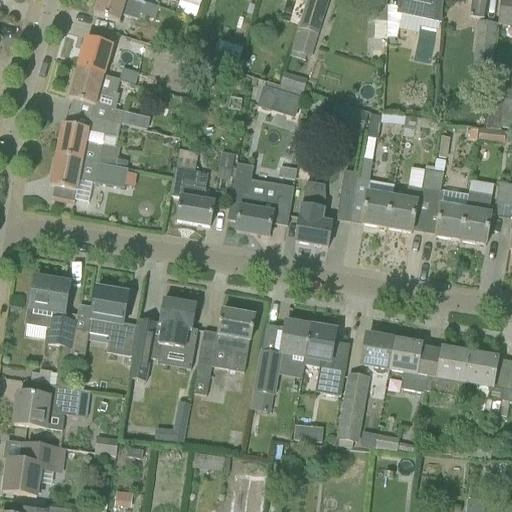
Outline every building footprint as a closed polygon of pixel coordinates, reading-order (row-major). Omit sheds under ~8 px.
[(98,0),(93,17),(113,23),(118,25),(120,17),(137,22),(139,16),(153,21),(157,9),(129,0),(98,0)] [(129,0),(157,9),(160,0),(129,0)] [(328,4),(315,0),(306,0),(290,53),(309,60),(328,4)] [(385,42),(385,0),(379,0),(365,0),(366,42),(385,42)] [(389,0),(388,8),(387,8),(386,40),(393,40),(394,18),(396,19),(396,15),(436,23),(439,24),(440,24),(442,0),(389,0)] [(486,3),(486,0),(459,0),(471,1),(469,20),(483,22),(485,3),(486,3)] [(511,0),(501,0),(498,26),(499,26),(499,24),(511,25),(511,0)] [(494,26),(478,24),(476,48),(491,50),(494,26)] [(85,41),(77,71),(103,78),(106,65),(118,69),(121,62),(109,58),(111,48),(85,41)] [(126,54),(145,60),(144,63),(151,64),(153,59),(151,59),(154,50),(129,42),(126,54)] [(234,71),(238,56),(219,50),(214,65),(234,71)] [(119,84),(118,83),(103,78),(77,71),(68,101),(94,109),(91,121),(120,128),(124,116),(113,113),(118,98),(116,97),(119,84)] [(122,71),(118,83),(119,84),(120,83),(142,90),(146,78),(122,71)] [(301,94),(305,82),(284,76),(280,87),(301,94)] [(511,87),(491,85),(484,132),(511,135),(511,87)] [(276,114),(282,95),(263,90),(257,109),(276,114)] [(351,110),(344,130),(360,135),(367,115),(351,110)] [(124,116),(120,128),(147,134),(149,122),(124,116)] [(367,116),(363,139),(375,141),(379,118),(367,116)] [(97,166),(101,146),(103,138),(117,140),(120,128),(91,121),(87,132),(61,127),(55,158),(97,166)] [(413,138),(418,138),(420,123),(405,121),(402,140),(413,142),(413,138)] [(477,144),(478,132),(470,131),(469,143),(477,144)] [(503,135),(478,132),(477,144),(502,147),(503,135)] [(210,229),(213,209),(214,204),(203,203),(207,176),(195,174),(198,156),(177,152),(170,199),(180,200),(177,224),(210,229)] [(219,170),(231,172),(234,158),(221,156),(219,170)] [(115,169),(114,169),(97,166),(55,158),(49,189),(53,190),(51,203),(73,207),(74,203),(87,206),(91,186),(94,187),(123,192),(127,172),(126,171),(115,169)] [(357,182),(351,216),(362,218),(361,227),(386,231),(391,198),(393,188),(382,186),(380,197),(367,194),(372,163),(360,161),(357,176),(357,179),(357,182)] [(433,174),(424,228),(436,230),(435,239),(460,243),(465,211),(442,207),(444,195),(439,195),(442,176),(445,163),(435,161),(433,174)] [(117,162),(115,169),(126,171),(127,164),(117,162)] [(252,169),(236,166),(227,222),(237,224),(236,234),(268,239),(271,221),(288,224),(293,195),(293,191),(250,184),(252,169)] [(291,182),(293,172),(279,170),(277,180),(291,182)] [(357,176),(343,173),(335,222),(349,225),(351,216),(357,182),(357,179),(357,176)] [(424,228),(433,174),(424,173),(421,191),(407,189),(405,201),(391,198),(386,231),(411,235),(412,226),(424,228)] [(299,219),(295,243),(328,249),(332,225),(322,223),(324,211),(323,188),(306,185),(299,219)] [(501,219),(503,208),(507,187),(498,186),(494,206),(490,210),(489,209),(491,199),(468,196),(465,211),(460,243),(485,248),(490,217),(501,219)] [(511,188),(507,187),(503,208),(511,209),(511,188)] [(47,347),(71,351),(75,327),(62,325),(69,287),(35,281),(30,312),(28,312),(24,330),(49,334),(47,347)] [(89,336),(109,340),(106,356),(131,360),(136,329),(123,326),(128,297),(96,291),(91,323),(89,336)] [(143,385),(148,360),(157,362),(160,347),(194,353),(198,333),(192,332),(197,308),(194,308),(195,305),(181,303),(181,305),(163,302),(159,326),(137,322),(136,329),(131,360),(127,382),(143,385)] [(222,314),(218,333),(216,344),(200,341),(191,396),(198,397),(205,398),(208,381),(210,370),(243,376),(250,342),(251,339),(254,319),(222,314)] [(280,354),(280,357),(278,370),(302,374),(304,368),(305,359),(310,329),(285,325),(280,354)] [(335,333),(310,329),(305,359),(304,368),(318,370),(316,383),(342,388),(346,367),(330,364),(335,333)] [(89,336),(75,334),(71,358),(84,361),(89,336)] [(386,370),(388,371),(393,343),(366,338),(361,366),(373,368),(372,374),(376,377),(381,378),(385,376),(386,370)] [(423,396),(423,394),(431,352),(419,350),(420,347),(393,343),(388,371),(403,373),(400,392),(423,396)] [(431,352),(423,394),(461,400),(464,384),(469,356),(442,351),(442,354),(431,352)] [(278,370),(280,357),(260,354),(253,395),(273,398),(277,376),(278,370)] [(500,404),(500,403),(502,391),(507,365),(496,363),(497,361),(469,356),(464,384),(479,387),(476,400),(500,404)] [(500,403),(500,404),(511,406),(511,366),(507,365),(502,391),(500,403)] [(49,389),(55,389),(56,379),(52,378),(52,375),(39,374),(39,379),(32,378),(31,386),(49,389)] [(348,378),(337,442),(340,443),(339,449),(351,451),(352,445),(357,446),(369,382),(348,378)] [(32,431),(44,432),(46,418),(62,421),(62,418),(75,419),(79,394),(79,393),(69,391),(65,391),(55,389),(49,389),(47,400),(17,396),(13,428),(32,431)] [(294,429),(292,444),(321,447),(322,432),(294,429)] [(154,447),(182,449),(184,436),(173,435),(155,434),(154,447)] [(227,447),(239,449),(241,436),(229,435),(227,447)] [(361,450),(374,452),(376,439),(363,437),(361,450)] [(456,437),(453,457),(490,462),(493,441),(456,437)] [(118,443),(96,439),(94,456),(115,459),(118,443)] [(376,439),(374,452),(396,456),(398,443),(376,439)] [(453,444),(440,442),(438,457),(451,459),(453,444)] [(3,495),(22,498),(35,500),(39,474),(61,477),(65,452),(22,445),(20,464),(7,463),(3,495)] [(127,451),(126,460),(140,463),(142,454),(127,451)] [(229,461),(194,456),(192,468),(197,469),(196,472),(227,476),(229,461)] [(114,511),(129,511),(130,511),(132,498),(116,496),(114,511)]
